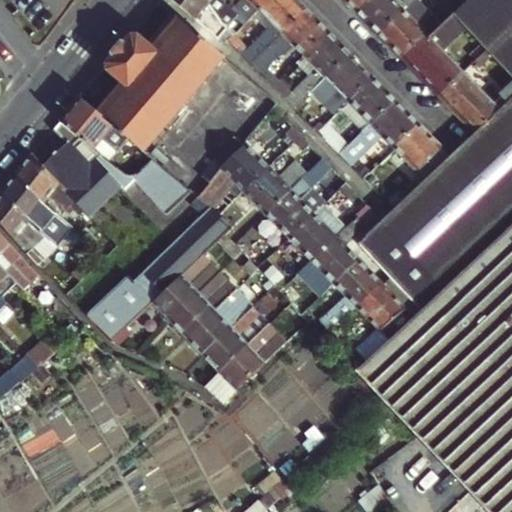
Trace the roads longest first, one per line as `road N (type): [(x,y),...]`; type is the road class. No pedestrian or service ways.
road 1 (residential): [(319,0),(454,132)]
road 2 (residential): [(112,0),(0,139)]
